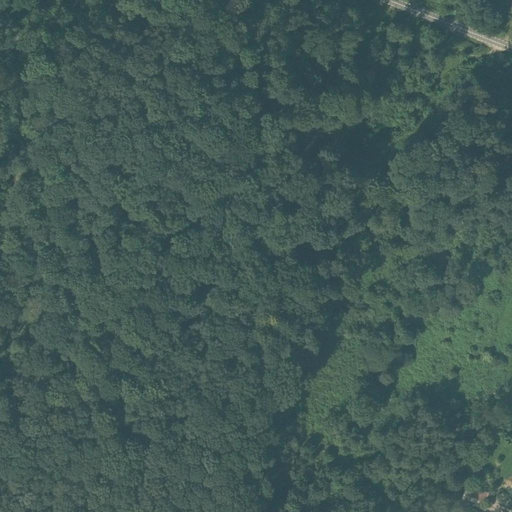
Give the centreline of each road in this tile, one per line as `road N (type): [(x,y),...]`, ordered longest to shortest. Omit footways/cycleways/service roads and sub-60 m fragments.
road 1 (track): [(118,511),(97,401),(107,345),(167,238),(186,220),(284,172)]
road 2 (unclassified): [(511,49),(388,0)]
